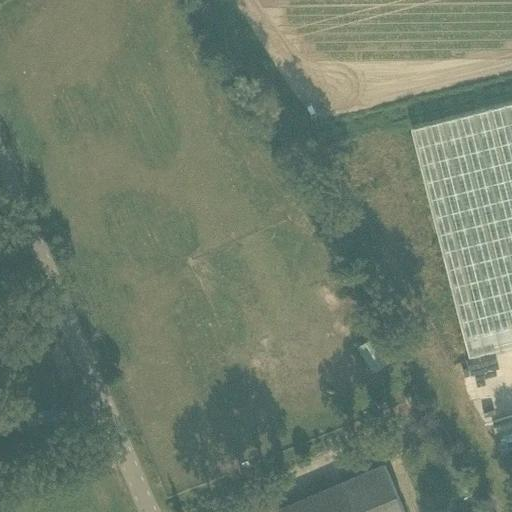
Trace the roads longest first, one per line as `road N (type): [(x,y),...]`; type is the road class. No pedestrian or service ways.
road 1 (track): [(511,496),(220,0)]
road 2 (tertiary): [(146,511),(0,165)]
